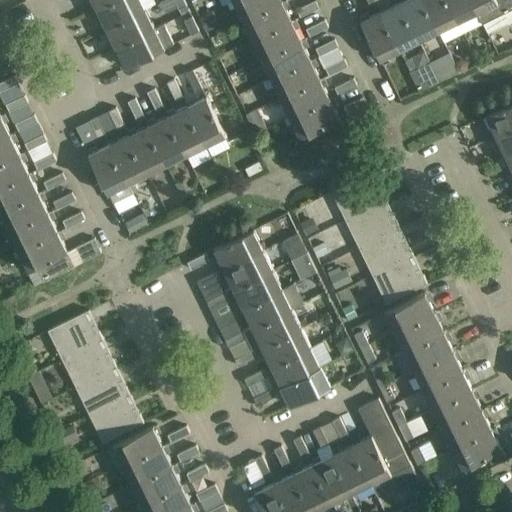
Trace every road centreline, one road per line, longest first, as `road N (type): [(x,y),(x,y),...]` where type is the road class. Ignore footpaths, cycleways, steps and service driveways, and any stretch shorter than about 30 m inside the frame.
road 1 (residential): [(218,455),(191,403),(166,381),(126,291)]
road 2 (residential): [(489,323),(405,155)]
road 3 (residential): [(218,455),(371,381)]
road 4 (unclassified): [(64,511),(0,375)]
road 5 (residential): [(106,247),(51,120)]
road 6 (residential): [(511,265),(454,147)]
road 7 (residential): [(93,98),(206,40)]
